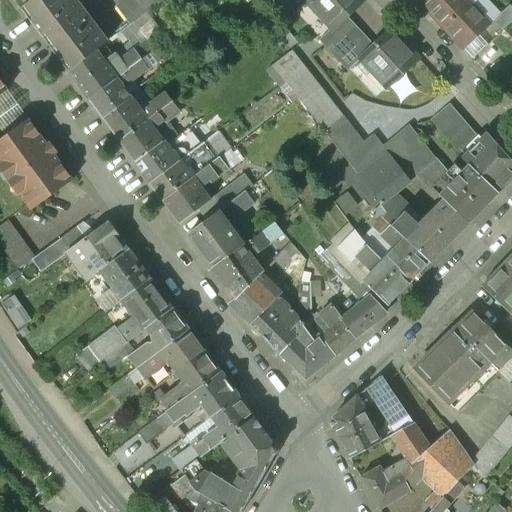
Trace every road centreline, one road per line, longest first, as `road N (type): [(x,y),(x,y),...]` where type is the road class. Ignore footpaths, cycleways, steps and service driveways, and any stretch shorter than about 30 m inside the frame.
road 1 (residential): [(0,31),(303,426)]
road 2 (residential): [(303,426),(511,207)]
road 3 (secondary): [(0,361),(112,511)]
road 4 (residential): [(511,122),(399,0)]
